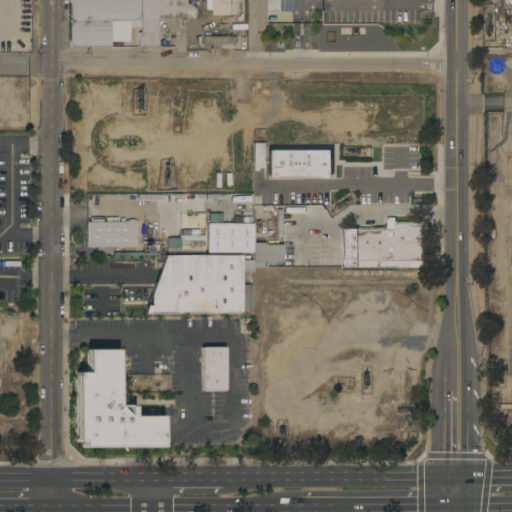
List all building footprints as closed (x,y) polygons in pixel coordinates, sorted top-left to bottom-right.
[(138,0),(138,21),(139,21),(139,27),(128,27),(128,41),(111,42),(111,49),(68,49),(68,16),(70,16),(70,0),(138,0)] [(185,0),(186,18),(158,18),(158,47),(139,47),(138,32),(141,32),(141,20),(140,20),(140,0),(185,0)] [(197,18),(187,18),(187,0),(192,0),(192,6),(197,6),(197,18)] [(244,0),(244,12),(242,12),(242,14),(235,14),(235,0),(244,0)] [(263,0),(269,0),(269,10),(274,10),(273,22),(268,22),(268,23),(263,23),(263,0)] [(235,36),(235,40),(232,48),(206,48),(203,40),(203,36),(235,36)] [(266,151),(333,151),(333,179),(266,179),(266,151)] [(113,222),(113,218),(118,218),(118,222),(135,223),(135,247),(112,247),(112,249),(108,249),(108,247),(86,247),(86,246),(84,246),(84,241),(86,241),(86,222),(113,222)] [(343,268),(343,261),(343,229),(387,229),(387,218),(395,218),(395,222),(427,222),(427,233),(426,233),(426,260),(428,260),(428,267),(343,268)] [(253,253),(207,253),(207,224),(253,224),(253,243),(253,253)] [(193,229),(203,229),(203,253),(193,253),(193,229)] [(265,243),(265,245),(282,245),(282,262),(264,262),(264,267),(253,267),(253,253),(253,243),(265,243)] [(240,256),(252,256),(252,270),(240,270),(240,314),(143,314),(146,306),(151,306),(150,305),(150,302),(150,301),(150,297),(164,256),(240,256)] [(225,390),(223,390),(224,391),(202,391),(202,390),(201,390),(201,348),(224,348),(225,390)] [(80,448),(80,442),(75,442),(74,373),(85,373),(85,351),(116,350),(116,406),(130,406),(131,407),(131,417),(161,417),(161,448),(80,448)]
